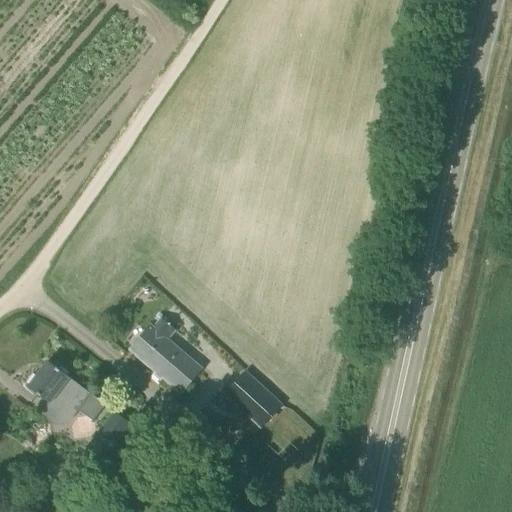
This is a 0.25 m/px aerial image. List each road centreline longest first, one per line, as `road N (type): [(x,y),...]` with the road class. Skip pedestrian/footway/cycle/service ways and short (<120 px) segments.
road 1 (secondary): [(372,511),(486,0)]
road 2 (track): [(23,290),(222,0)]
